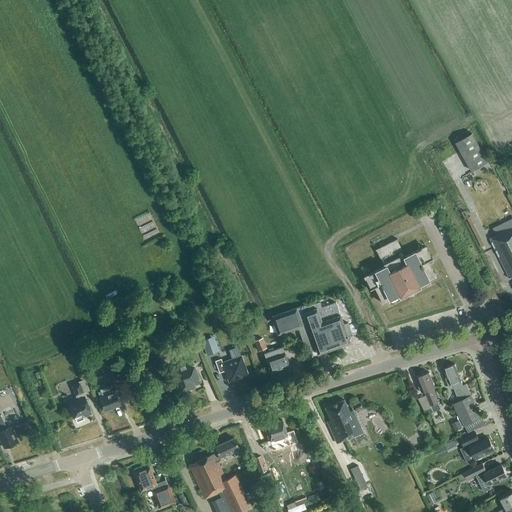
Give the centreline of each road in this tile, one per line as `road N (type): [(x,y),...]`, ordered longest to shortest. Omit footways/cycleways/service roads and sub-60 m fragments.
road 1 (tertiary): [(78,460),(474,340)]
road 2 (track): [(361,511),(304,390)]
